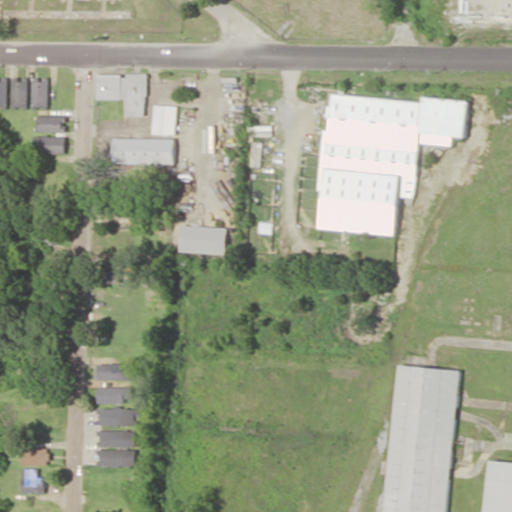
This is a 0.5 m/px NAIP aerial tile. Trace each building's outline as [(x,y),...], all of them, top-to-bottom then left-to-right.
[(98,73),(98,98),(127,98),(127,115),(148,115),(148,73),(98,73)] [(9,77),(0,76),(0,104),(9,105),(9,77)] [(30,77),(14,76),(14,108),(29,108),(30,77)] [(35,107),(51,107),(51,77),(35,77),(35,107)] [(397,234),(400,195),(416,197),(420,142),(452,145),(453,135),(466,136),(469,99),(425,96),(424,100),(334,93),(331,129),(327,129),(319,228),(397,234)] [(154,133),(177,134),(178,105),(155,104),(154,133)] [(40,131),(67,131),(66,115),(40,115),(40,131)] [(67,135),(34,135),(35,154),(67,153),(67,135)] [(177,138),(116,137),(115,162),(177,163),(177,138)] [(273,223),(261,221),(259,231),(272,233),(273,223)] [(228,252),(228,226),(183,225),(182,251),(228,252)] [(125,259),(107,258),(106,282),(121,282),(121,268),(125,268),(125,259)] [(99,379),(132,379),(132,362),(99,363),(99,379)] [(447,511),(460,369),(400,364),(391,461),(385,460),(384,472),(389,472),(386,509),(385,509),(385,511),(447,511)] [(132,386),(99,386),(99,401),(132,402),(132,386)] [(98,424),(137,424),(137,408),(98,407),(98,424)] [(137,430),(101,429),(100,446),(137,447),(137,430)] [(22,464),(51,464),(52,448),(22,447),(22,464)] [(137,448),(102,449),(102,465),(137,465),(137,448)] [(487,511),(511,511),(511,461),(491,460),(487,511)] [(23,492),(46,492),(46,477),(39,477),(39,468),(23,467),(23,492)]
